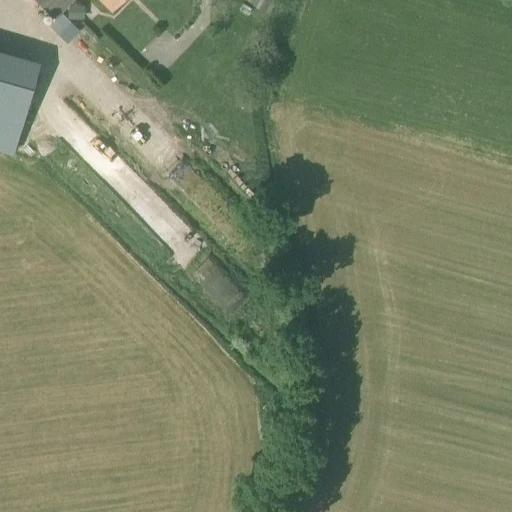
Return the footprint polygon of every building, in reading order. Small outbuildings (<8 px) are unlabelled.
[(35,0),(54,19),(72,0),(101,0),(111,10),(120,0),(35,0)] [(245,0),(269,14),(277,0),(245,0)] [(167,35),(148,56),(165,71),(184,50),(167,35)] [(75,150),(98,136),(90,123),(67,138),(75,150)] [(0,139),(0,152),(4,156),(17,140),(7,131),(0,139)]
